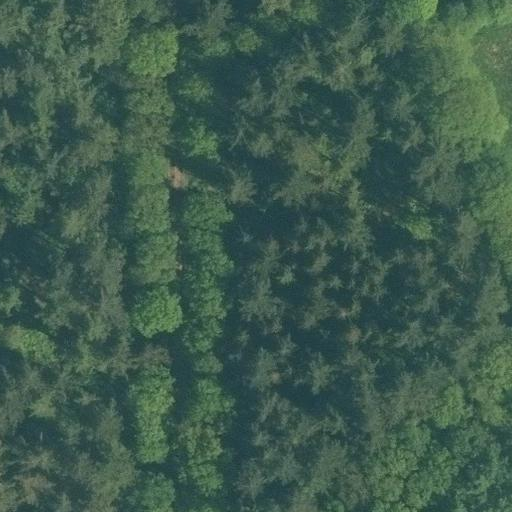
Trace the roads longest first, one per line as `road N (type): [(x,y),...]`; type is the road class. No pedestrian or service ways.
road 1 (track): [(179,511),(173,0)]
road 2 (track): [(341,511),(511,368)]
